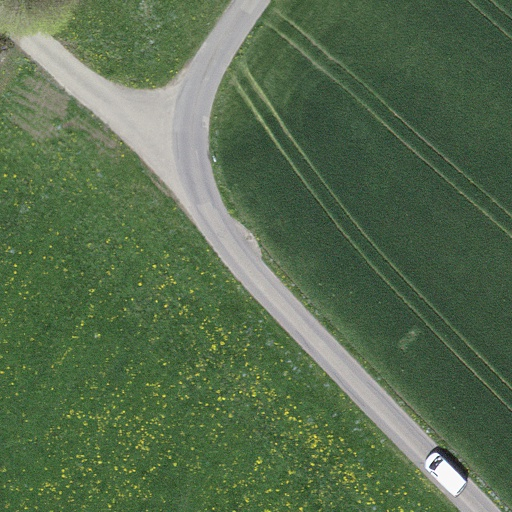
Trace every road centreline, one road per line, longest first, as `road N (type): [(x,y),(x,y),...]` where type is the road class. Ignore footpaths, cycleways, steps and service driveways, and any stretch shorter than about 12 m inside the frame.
road 1 (track): [(488,511),(223,241),(163,145)]
road 2 (track): [(163,145),(0,7)]
road 3 (track): [(267,0),(163,145)]
